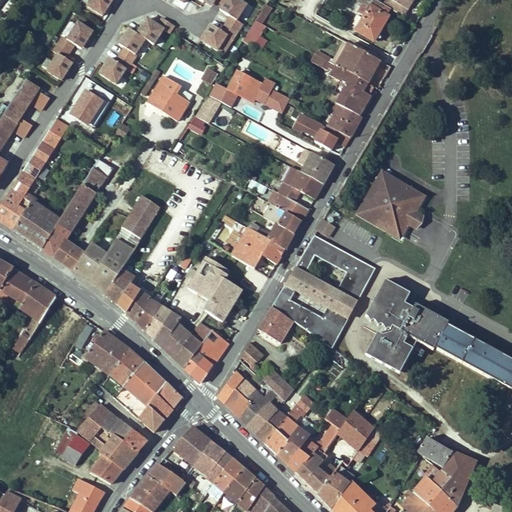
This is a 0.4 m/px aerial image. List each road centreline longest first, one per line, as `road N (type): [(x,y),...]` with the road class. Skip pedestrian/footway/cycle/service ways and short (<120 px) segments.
road 1 (unclassified): [(440,0),(278,283),(200,401)]
road 2 (unknown): [(424,26),(442,70),(458,160),(439,294),(511,332)]
road 3 (residential): [(0,189),(116,19),(138,0),(195,24)]
road 4 (tertiary): [(0,240),(120,323),(200,401)]
road 5 (residential): [(345,239),(511,338)]
road 6 (tertiary): [(200,401),(312,511)]
road 7 (residential): [(200,401),(105,511)]
